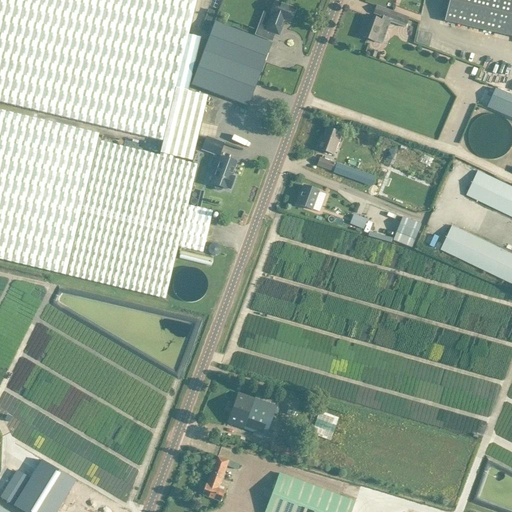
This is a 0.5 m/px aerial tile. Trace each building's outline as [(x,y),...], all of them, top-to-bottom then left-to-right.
[(0,0),(0,103),(163,142),(159,156),(97,141),(99,133),(0,109),(0,259),(65,275),(155,297),(165,299),(178,247),(196,251),(203,253),(213,211),(206,210),(188,205),(197,165),(191,163),(207,96),(188,92),(201,38),(188,35),(196,0),(0,0)] [(511,0),(449,0),(444,21),(511,36),(511,0)] [(270,16),(265,31),(279,36),(283,25),(281,25),(283,21),(284,22),(284,21),(290,23),(295,9),(275,1),(269,15),(270,16)] [(365,24),(360,37),(375,42),(377,34),(384,37),(389,22),(394,24),(405,28),(409,18),(397,14),(391,11),(376,6),(374,13),(384,17),(382,21),(366,15),(363,23),(365,24)] [(208,33),(215,12),(209,10),(201,30),(208,33)] [(248,106),(265,62),(271,44),(214,23),(191,85),(248,106)] [(511,96),(495,89),(487,107),(511,118),(511,96)] [(317,149),(326,152),(333,155),(341,133),(336,131),(327,129),(323,137),(322,136),(317,149)] [(230,145),(244,149),(248,137),(234,132),(230,145)] [(206,137),(202,150),(214,154),(219,156),(223,144),(206,137)] [(214,154),(210,164),(211,167),(217,169),(211,184),(215,186),(215,187),(216,189),(220,191),(222,190),(223,188),(226,190),(227,189),(230,190),(234,177),(231,176),(236,162),(221,157),(219,156),(214,154)] [(319,158),(316,166),(333,172),(335,167),(336,164),(319,158)] [(337,164),(334,173),(349,178),(353,170),(337,164)] [(511,188),(477,172),(466,195),(511,216),(511,188)] [(303,185),(296,204),(305,208),(313,210),(319,212),(326,194),(319,192),(320,191),(312,189),(303,185)] [(367,220),(354,214),(350,224),(363,229),(367,220)] [(396,232),(393,240),(411,248),(415,240),(421,224),(402,217),(396,232)] [(511,254),(451,226),(440,250),(511,283),(511,254)] [(211,250),(217,258),(224,253),(218,244),(211,250)] [(212,267),(213,262),(185,256),(184,261),(212,267)] [(277,407),(248,397),(239,393),(228,423),(237,427),(266,437),(277,407)] [(42,444),(49,446),(52,438),(45,436),(42,444)] [(229,461),(227,460),(217,457),(207,485),(206,484),(202,495),(211,498),(221,502),(225,493),(218,490),(229,461)] [(29,481),(14,505),(24,511),(56,511),(76,480),(42,459),(30,479),(29,481)] [(17,471),(1,497),(14,505),(29,481),(30,479),(17,471)] [(280,473),(265,511),(350,511),(354,502),(280,473)]
